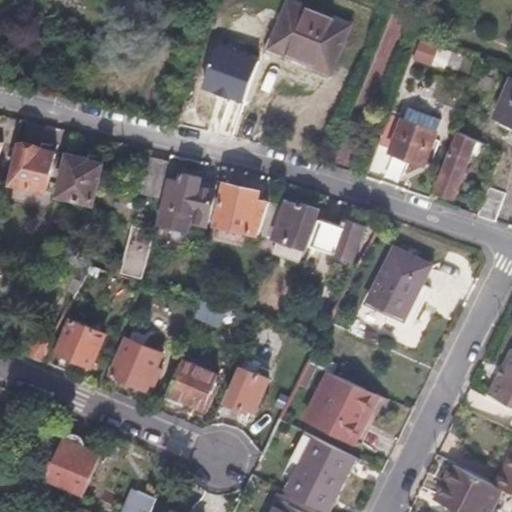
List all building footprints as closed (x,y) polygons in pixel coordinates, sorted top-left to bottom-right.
[(291,0),(273,46),(332,69),(350,21),(295,0),(291,0)] [(217,45),(202,89),(241,103),(257,59),(217,45)] [(315,91),(264,71),(247,114),(299,130),(315,91)] [(511,80),(497,115),(511,121),(511,133),(511,80)] [(393,151),(425,163),(437,132),(404,120),(393,151)] [(459,132),(450,154),(453,154),(438,190),(455,197),(469,162),(471,163),(480,141),(459,132)] [(21,146),(12,183),(47,191),(56,154),(21,146)] [(70,153),(60,195),(94,204),(105,161),(70,153)] [(142,193),(162,198),(170,160),(151,156),(142,193)] [(193,211),(207,214),(214,184),(201,181),(203,176),(185,172),(184,178),(183,182),(172,179),(162,221),(189,228),(191,219),(193,211)] [(217,224),(260,235),(270,201),(258,198),(260,190),(226,182),(217,224)] [(478,215),(497,221),(506,194),(489,187),(478,215)] [(270,201),(260,235),(304,249),(319,208),(301,203),(300,205),(285,200),(284,203),(270,200),(270,201)] [(193,211),(191,219),(204,223),(207,214),(193,211)] [(323,217),(313,247),(353,260),(365,225),(345,219),(343,224),(323,217)] [(123,272),(143,277),(154,231),(134,227),(123,272)] [(370,300),(391,311),(404,317),(422,280),(430,265),(396,249),(370,300)] [(204,260),(201,274),(209,275),(212,262),(204,260)] [(91,266),(87,274),(98,278),(101,269),(91,266)] [(59,286),(76,295),(83,281),(64,275),(59,286)] [(404,317),(391,311),(387,320),(408,331),(432,285),(422,280),(404,317)] [(200,300),(193,316),(216,326),(224,308),(200,300)] [(59,353),(93,367),(107,331),(72,318),(59,353)] [(25,353),(43,360),(55,337),(38,328),(25,353)] [(164,371),(157,369),(164,352),(127,337),(112,374),(149,389),(151,385),(157,387),(164,371)] [(489,395),(511,406),(511,351),(489,395)] [(188,357),(187,361),(184,360),(170,391),(173,392),(172,397),(184,402),(186,398),(193,401),(191,406),(204,412),(212,393),(210,392),(218,374),(195,364),(196,361),(188,357)] [(308,365),(298,383),(307,387),(317,369),(308,365)] [(229,402),(255,413),(269,378),(243,368),(229,402)] [(378,394),(329,372),(307,417),(356,441),(378,394)] [(283,476),(293,481),(314,436),(304,431),(283,476)] [(41,476),(85,495),(103,452),(87,445),(83,438),(74,433),(65,436),(54,461),(48,458),(41,476)] [(314,436),(293,481),(288,490),(328,509),(354,455),(314,436)] [(511,448),(494,484),(503,488),(511,492),(511,448)] [(494,484),(454,464),(436,500),(460,511),(490,511),(503,488),(494,484)] [(136,479),(126,503),(132,506),(143,482),(136,479)] [(151,511),(161,489),(143,482),(132,506),(126,503),(122,511),(90,511),(83,509),(81,511),(151,511)] [(273,511),(303,511),(280,500),(273,511)]
